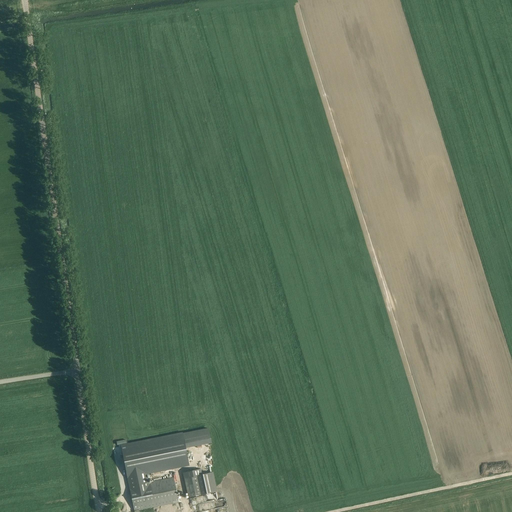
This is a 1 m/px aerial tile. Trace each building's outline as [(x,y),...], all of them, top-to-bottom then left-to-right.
[(208,428),(183,434),(186,447),(211,442),(208,428)] [(124,446),(121,446),(121,450),(127,477),(129,484),(129,486),(148,482),(146,475),(149,475),(149,472),(189,464),(186,447),(183,434),(124,446)] [(200,469),(183,472),(188,497),(216,492),(212,472),(202,474),(200,469)] [(130,488),(129,489),(134,511),(139,510),(149,508),(153,507),(179,502),(178,497),(175,485),(175,484),(175,482),(175,481),(174,477),(148,482),(129,486),(130,488)] [(203,510),(227,506),(226,499),(202,503),(203,510)]
